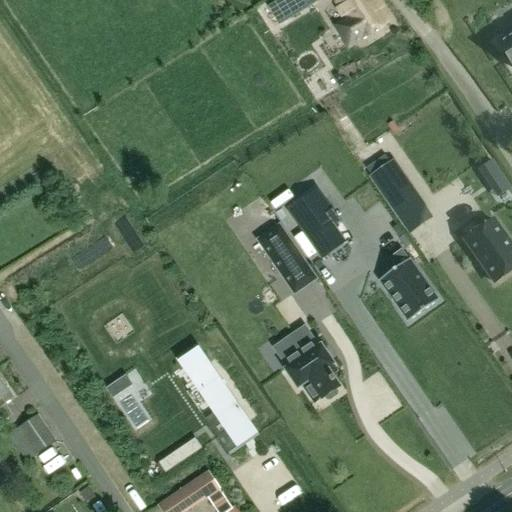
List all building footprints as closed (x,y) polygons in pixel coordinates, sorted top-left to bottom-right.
[(276,0),(266,6),(277,24),(317,0),(276,0)] [(374,0),(341,0),(336,3),(346,20),(335,27),(348,47),(389,22),(374,0)] [(511,27),(508,30),(503,35),(505,38),(498,43),(511,64),(511,27)] [(492,160),(479,169),(497,196),(510,188),(492,160)] [(392,161),(368,177),(408,235),(431,219),(392,161)] [(271,216),(250,230),(286,282),(307,268),(271,216)] [(511,245),(494,219),(465,239),(494,282),(511,269),(511,245)] [(311,244),(321,259),(346,241),(335,226),(334,228),(311,244)] [(395,269),(377,282),(405,323),(437,301),(401,251),(388,260),(395,269)] [(290,359),(282,365),(284,368),(286,371),(291,380),(297,388),(300,386),(302,385),(308,394),(314,403),(317,401),(321,399),(321,400),(323,399),(324,398),(325,399),(326,400),(327,401),(329,401),(333,398),(336,396),(337,393),(335,391),(337,390),(338,389),(336,385),(334,382),(333,380),(332,378),(331,378),(329,375),(332,373),(335,371),(333,368),(331,365),(326,356),(320,348),(319,348),(317,345),(315,342),(314,343),(310,337),(306,331),(298,337),(290,342),(294,348),(298,353),(290,359)] [(204,360),(187,371),(198,387),(216,413),(204,420),(216,438),(228,455),(236,449),(244,444),(239,436),(245,431),(252,427),(228,393),(205,359),(204,360)] [(0,382),(0,420),(2,424),(13,417),(5,406),(13,401),(0,382)] [(17,430),(35,456),(56,442),(38,416),(17,430)] [(165,473),(189,456),(183,447),(158,463),(165,473)] [(11,473),(0,457),(0,470),(5,477),(11,473)] [(208,472),(156,506),(160,511),(187,511),(208,499),(212,505),(223,498),(219,491),(220,490),(208,472)] [(79,494),(86,503),(94,497),(87,488),(79,494)]
